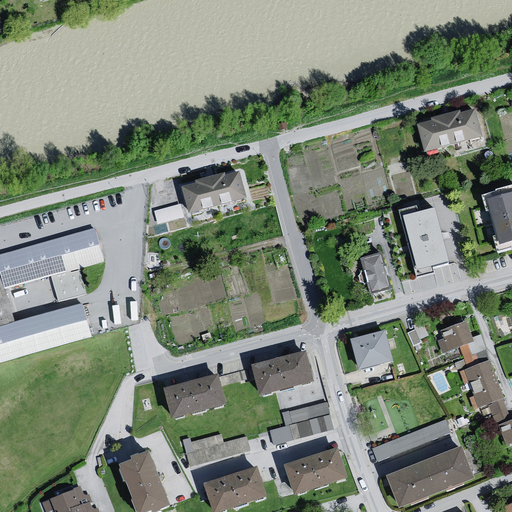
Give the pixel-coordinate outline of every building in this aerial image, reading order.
[(479,113),(420,127),(427,157),(486,142),(479,113)] [(243,174),(183,189),(190,218),(251,202),(243,174)] [(511,193),(485,201),(501,256),(511,253),(511,193)] [(155,208),(158,222),(185,216),(182,203),(155,208)] [(417,210),(400,214),(417,281),(434,277),(432,269),(448,265),(434,210),(418,214),(417,210)] [(94,231),(0,257),(0,273),(5,293),(104,265),(94,231)] [(382,256),(361,261),(371,297),(392,291),(382,256)] [(0,273),(0,328),(14,324),(5,293),(0,273)] [(81,306),(14,324),(0,328),(0,365),(91,340),(81,306)] [(466,323),(441,331),(445,339),(439,341),(442,354),(459,350),(468,371),(478,367),(471,345),(474,343),(466,323)] [(409,331),(413,342),(430,335),(425,324),(409,331)] [(386,335),(354,342),(361,372),(394,362),(386,335)] [(306,349),(252,364),(260,395),(315,380),(306,349)] [(478,367),(468,371),(464,372),(478,412),(504,400),(490,363),(478,367)] [(218,373),(164,388),(172,419),(227,404),(218,373)] [(329,401),(283,410),(286,425),(271,428),(274,442),(335,429),(329,401)] [(378,460),(452,431),(447,418),(373,447),(378,460)] [(511,420),(499,426),(506,448),(511,446),(511,420)] [(252,449),(248,434),(225,440),(223,431),(185,441),(191,464),(252,449)] [(461,444),(386,475),(399,507),(474,477),(461,444)] [(338,447),(284,464),(294,494),(348,477),(338,447)] [(153,458),(121,470),(140,511),(161,511),(173,508),(153,458)] [(258,466),(204,483),(213,511),(217,511),(267,496),(258,466)] [(73,489),(42,502),(45,511),(68,511),(90,502),(92,501),(89,494),(85,495),(83,494),(80,486),(73,488),(73,489)] [(93,508),(90,502),(68,511),(99,511),(98,508),(94,508),(93,508)] [(511,511),(511,503),(503,507),(504,511),(511,511)]
